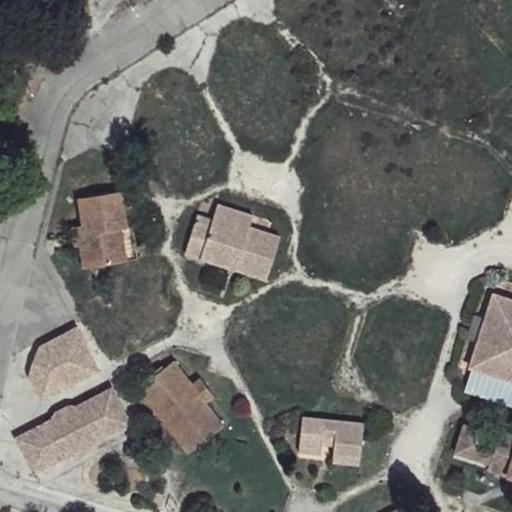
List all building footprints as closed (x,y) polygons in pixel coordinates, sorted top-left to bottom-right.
[(122,177),(83,178),(86,215),(79,217),(84,251),(125,247),(123,217),(128,214),(122,177)] [(216,218),(201,213),(191,242),(271,270),(284,228),(256,216),(259,205),(226,193),(216,218)] [(128,214),(123,217),(125,247),(138,245),(135,214),(128,214)] [(511,287),(505,286),(474,380),(511,392),(511,287)] [(78,316),(43,332),(35,359),(44,378),(95,352),(78,316)] [(174,350),(139,375),(184,439),(219,413),(206,391),(192,373),(174,350)] [(199,368),(192,373),(206,391),(212,388),(199,368)] [(112,382),(24,426),(38,455),(127,411),(112,382)] [(371,422),(314,402),(305,424),(324,433),(327,426),(339,430),(335,441),(363,451),(371,422)] [(476,447),(484,419),(466,415),(459,442),(476,447)] [(484,419),(476,447),(493,452),(511,457),(511,465),(511,470),(511,424),(505,423),(505,425),(484,419)] [(363,451),(335,441),(333,451),(360,459),(363,451)] [(511,465),(511,457),(493,452),(490,465),(511,470),(511,465)] [(411,511),(406,501),(384,511),(411,511)]
